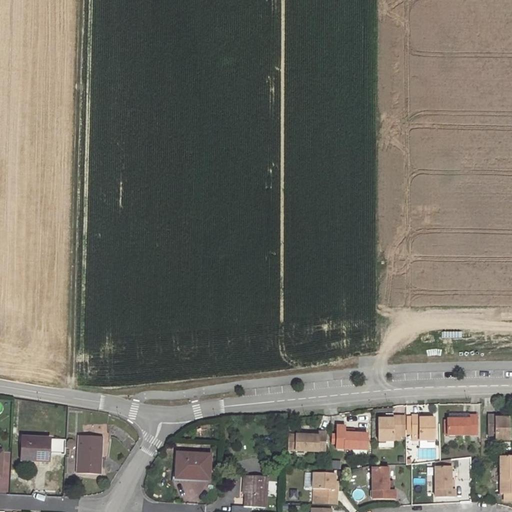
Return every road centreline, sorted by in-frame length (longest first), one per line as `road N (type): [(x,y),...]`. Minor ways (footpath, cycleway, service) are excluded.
road 1 (unclassified): [(511,385),(162,412)]
road 2 (unclassified): [(162,412),(0,386)]
